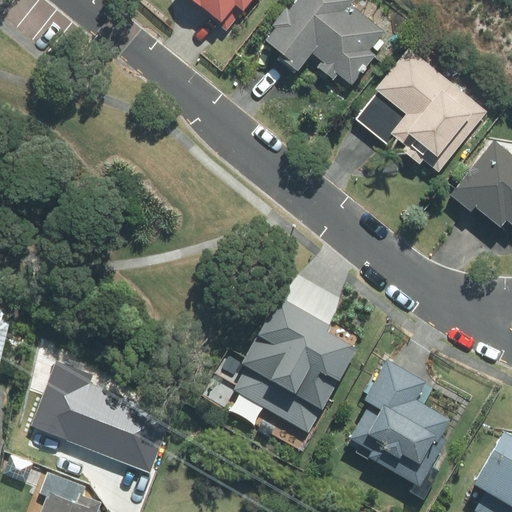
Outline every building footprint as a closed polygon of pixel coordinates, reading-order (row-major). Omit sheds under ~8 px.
[(178,0),(213,27),(228,7),(235,13),(244,0),(178,0)] [(350,0),(293,0),(260,40),(297,70),(309,55),(316,62),(311,68),(330,83),(334,78),(347,88),(375,54),(366,47),(378,33),(346,6),(350,0)] [(400,146),(397,151),(416,166),(419,161),(436,175),(486,112),(406,49),(351,118),(387,147),(393,140),(400,146)] [(511,159),(490,142),(446,197),(468,215),(473,209),(497,229),(503,222),(511,229),(511,227),(511,159)] [(249,422),(257,408),(271,416),(263,430),(297,448),(352,347),(326,333),(329,327),(275,298),(239,365),(250,371),(229,411),(249,422)] [(0,362),(8,317),(0,315),(0,362)] [(94,373),(57,360),(33,427),(150,469),(171,412),(91,383),(94,373)] [(417,468),(447,420),(413,399),(422,384),(385,361),(359,402),(368,407),(343,448),(413,492),(425,473),(417,468)] [(482,494),(472,511),(511,511),(511,439),(496,431),(467,486),(482,494)] [(77,485),(46,472),(46,495),(53,495),(45,511),(90,511),(94,506),(72,497),(77,485)]
